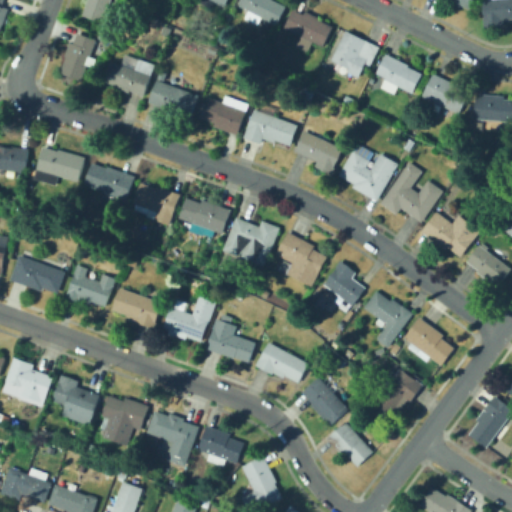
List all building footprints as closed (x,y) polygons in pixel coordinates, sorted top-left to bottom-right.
[(0,29),(0,0),(4,0),(2,5),(9,7),(0,29)] [(125,0),(120,15),(108,10),(103,22),(83,14),(88,0),(125,0)] [(227,0),(224,6),(215,1),(211,10),(190,0),(227,0)] [(274,0),(286,6),(277,24),(263,17),(259,23),(245,16),(249,9),(239,4),(241,0),(274,0)] [(474,0),(470,9),(461,5),(460,6),(448,0),(474,0)] [(485,29),(484,17),(485,17),(484,0),(511,0),(511,18),(504,19),(504,27),(485,29)] [(308,52),(296,46),(301,35),(285,27),(294,8),(304,14),(306,10),(319,17),(319,18),(334,26),(324,46),(313,41),(308,52)] [(171,28),(168,35),(163,33),(166,26),(171,28)] [(359,78),(347,72),(349,67),(332,59),(347,30),(375,44),(359,78)] [(103,42),(101,48),(106,50),(100,67),(89,63),(83,80),(61,72),(67,56),(66,55),(71,41),(75,43),(78,32),(97,39),(103,42)] [(394,93),(382,87),(387,77),(377,72),(387,53),(409,64),(408,66),(423,73),(413,92),(398,85),(394,93)] [(156,64),(144,96),(130,90),(129,92),(117,88),(118,85),(104,80),(111,61),(135,70),(139,58),(156,64)] [(444,116),(429,109),(433,100),(423,95),(434,72),(455,83),(453,86),(468,93),(459,112),(448,107),(444,116)] [(199,94),(190,117),(149,101),(157,79),(199,94)] [(312,99),(300,94),(303,86),(315,91),(312,99)] [(500,127),(484,125),(484,119),(476,118),(477,93),(505,95),(505,98),(511,98),(511,122),(500,121),(500,127)] [(226,95),(248,103),(246,110),(247,111),(239,135),(214,126),(215,122),(201,117),(210,97),(224,102),(226,95)] [(277,108),(274,115),(299,125),(292,145),(276,139),(275,142),(263,138),(261,143),(245,137),(255,108),(261,110),(263,103),(277,108)] [(334,174),(316,166),(318,161),(295,151),(305,130),(344,148),(335,167),(336,168),(334,174)] [(27,171),(0,168),(0,144),(30,148),(27,171)] [(378,200),(354,186),(355,183),(339,174),(354,148),(361,152),(365,145),(378,153),(380,152),(399,163),(378,200)] [(407,156),(400,152),(404,146),(410,150),(407,156)] [(44,147),(58,151),(59,149),(87,157),(80,181),(60,175),(57,184),(35,178),(44,147)] [(461,168),(457,165),(462,159),(465,162),(461,168)] [(422,222),(402,207),(397,214),(381,202),(411,160),(424,170),(412,187),(419,192),(429,178),(445,190),(422,222)] [(94,162),(108,168),(109,165),(137,176),(128,200),(85,184),(94,162)] [(141,182),(157,187),(158,185),(181,194),(170,224),(148,216),(148,214),(135,209),(137,203),(134,203),(141,182)] [(20,203),(12,202),(13,195),(21,196),(20,203)] [(187,196),(202,202),(203,198),(232,209),(224,233),(207,227),(204,235),(190,230),(193,222),(180,217),(187,196)] [(438,211),(454,223),(460,214),(481,230),(462,256),(448,246),(446,249),(422,231),(438,211)] [(511,214),(503,230),(511,234),(511,214)] [(237,216),(260,226),(263,219),(281,227),(265,266),(254,262),(255,260),(238,253),(238,255),(224,249),(237,216)] [(313,286),(290,274),(290,275),(279,270),(285,259),(293,263),(293,262),(277,253),(289,231),(316,245),(314,248),(328,256),(313,286)] [(3,274),(0,273),(0,234),(10,236),(3,267),(3,274)] [(498,290),(483,279),(485,277),(478,271),(479,269),(467,260),(480,244),(511,268),(500,283),(502,284),(498,290)] [(66,271),(59,292),(44,287),(43,290),(11,279),(20,255),(66,271)] [(353,305),(325,284),(338,267),(336,266),(341,259),(357,271),(353,277),(367,287),(353,305)] [(86,275),(101,281),(104,273),(118,278),(114,287),(113,287),(106,306),(91,300),(90,303),(80,300),(79,301),(66,296),(78,263),(89,267),(86,275)] [(248,289),(245,282),(252,279),(255,286),(248,289)] [(158,322),(155,329),(137,322),(137,319),(127,316),(128,314),(113,308),(120,287),(163,302),(156,321),(158,322)] [(268,297),(261,293),(264,288),(270,292),(268,297)] [(389,346),(377,338),(388,324),(365,307),(378,290),(391,300),(393,298),(403,305),(414,313),(389,346)] [(188,302),(185,310),(209,319),(202,340),(188,335),(187,337),(176,333),(175,336),(162,331),(164,324),(165,325),(172,306),(174,307),(177,298),(188,302)] [(233,317),(231,323),(238,325),(235,334),(257,341),(250,361),(236,356),(235,358),(207,348),(217,317),(222,319),(224,313),(233,317)] [(442,365),(431,356),(427,361),(408,347),(412,342),(405,337),(420,316),(444,334),(442,337),(455,347),(442,365)] [(336,348),(332,344),(336,339),(341,342),(336,348)] [(270,342),(310,362),(299,382),(286,375),(284,377),(275,372),(274,374),(256,364),(260,357),(261,358),(270,342)] [(395,354),(391,350),(396,343),(401,346),(395,354)] [(351,358),(345,353),(348,348),(355,353),(351,358)] [(54,376),(43,406),(20,398),(23,390),(6,384),(8,380),(6,380),(15,356),(35,363),(33,368),(54,376)] [(388,423),(370,409),(401,367),(424,385),(411,403),(407,400),(401,409),(400,407),(388,423)] [(101,394),(90,424),(64,414),(67,405),(53,400),(60,383),(58,382),(62,373),(80,380),(78,386),(101,394)] [(511,375),(501,392),(511,399),(511,375)] [(333,424),(326,418),(325,419),(311,404),(313,403),(303,392),(319,376),(349,409),(333,424)] [(110,395),(125,400),(126,397),(150,406),(142,429),(135,426),(128,445),(103,436),(106,428),(102,427),(106,416),(103,414),(110,395)] [(511,413),(487,447),(469,434),(480,421),(477,419),(484,409),(496,395),(511,407),(511,413)] [(156,410),(170,415),(171,412),(185,418),(185,420),(200,426),(186,466),(168,459),(174,441),(148,431),(156,410)] [(0,412),(11,417),(7,428),(0,425),(0,412)] [(359,467),(347,454),(344,456),(328,438),(346,421),(375,452),(359,467)] [(246,442),(238,463),(226,459),(224,466),(208,460),(210,453),(199,449),(208,425),(231,433),(230,437),(246,442)] [(55,431),(52,439),(45,436),(48,428),(55,431)] [(284,497),(254,511),(250,511),(242,496),(255,490),(243,466),(264,455),(278,481),(276,482),(284,497)] [(50,480),(43,499),(21,491),(19,498),(0,491),(0,488),(8,465),(50,480)] [(126,469),(124,477),(116,474),(118,466),(126,469)] [(141,486),(131,511),(109,511),(121,479),(141,486)] [(182,483),(180,488),(173,485),(175,480),(182,483)] [(53,481),(96,497),(90,511),(65,511),(66,511),(45,503),(53,481)] [(197,493),(191,491),(194,484),(200,486),(197,493)] [(224,495),(219,491),(224,486),(228,490),(224,495)] [(432,511),(420,504),(432,486),(446,495),(448,493),(473,510),(472,511),(432,511)] [(172,511),(177,500),(198,507),(196,511),(172,511)]
